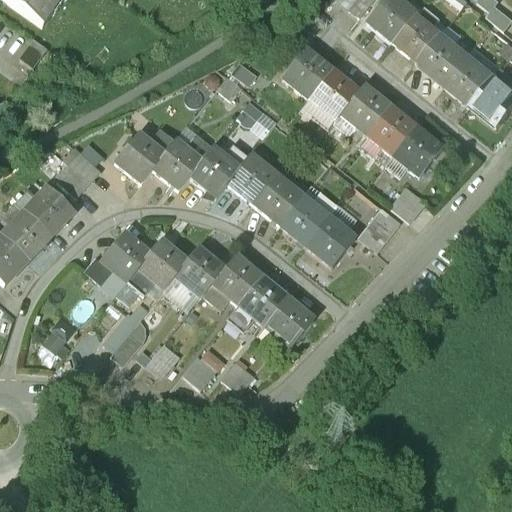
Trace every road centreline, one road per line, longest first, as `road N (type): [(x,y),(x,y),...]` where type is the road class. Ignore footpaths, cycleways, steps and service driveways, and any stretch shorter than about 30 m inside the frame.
road 1 (residential): [(356,330),(249,243),(182,217),(150,214),(89,236),(39,287),(0,398)]
road 2 (residential): [(28,397),(265,415),(356,330)]
road 3 (residential): [(356,330),(501,171)]
road 4 (residential): [(501,171),(337,45)]
road 5 (track): [(265,415),(303,467),(369,511)]
